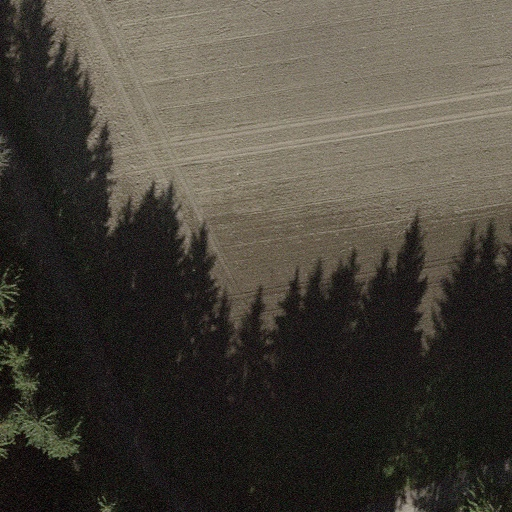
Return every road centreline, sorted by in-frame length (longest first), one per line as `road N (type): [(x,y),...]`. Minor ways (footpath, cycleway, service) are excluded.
road 1 (track): [(0,145),(124,426),(180,511)]
road 2 (track): [(511,470),(385,511)]
